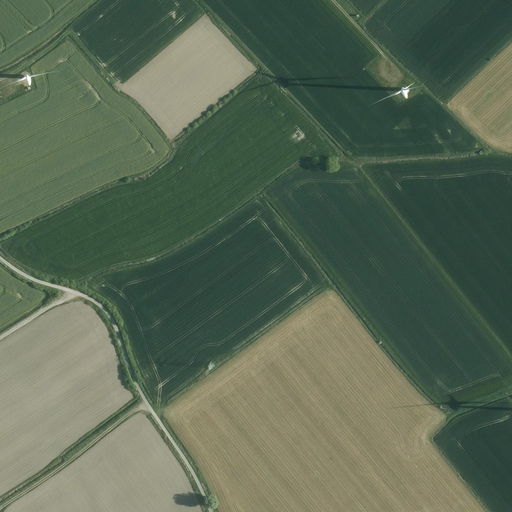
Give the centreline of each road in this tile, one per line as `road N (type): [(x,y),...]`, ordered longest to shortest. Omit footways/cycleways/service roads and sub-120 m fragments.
road 1 (unclassified): [(207,511),(134,386),(102,309),(0,260)]
road 2 (track): [(0,510),(145,402)]
